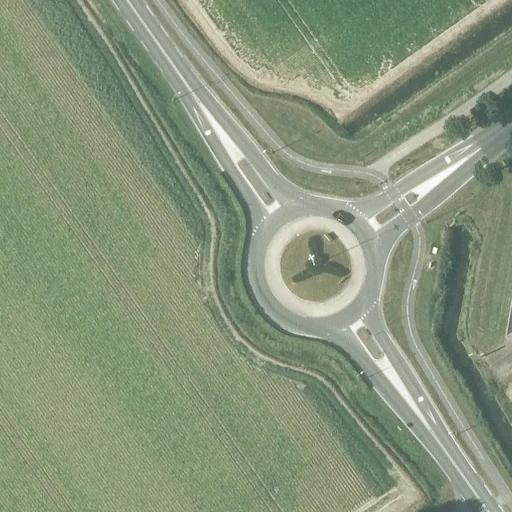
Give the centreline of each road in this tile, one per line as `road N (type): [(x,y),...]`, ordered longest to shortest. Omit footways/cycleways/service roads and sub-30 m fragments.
road 1 (primary): [(305,208),(280,192),(205,100),(192,95)]
road 2 (primary): [(192,95),(191,108),(263,235)]
road 3 (unclassified): [(374,258),(387,235),(475,163),(478,150)]
road 4 (unclassified): [(478,150),(465,149),(344,215)]
road 5 (primary): [(326,327),(347,341),(413,424),(429,430)]
road 6 (primary): [(429,430),(429,415),(365,301)]
road 7 (primary): [(263,235),(254,268),(264,301),(291,323),(326,327)]
